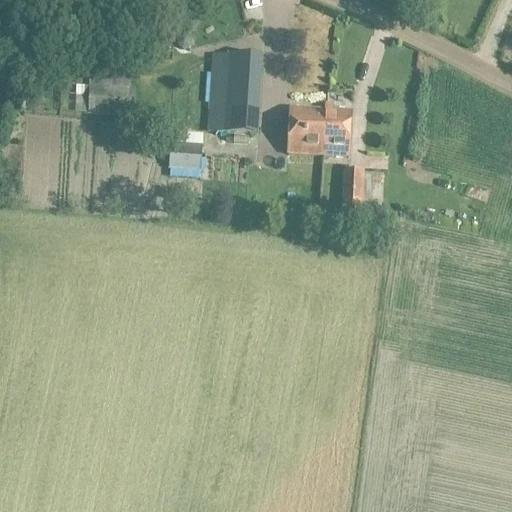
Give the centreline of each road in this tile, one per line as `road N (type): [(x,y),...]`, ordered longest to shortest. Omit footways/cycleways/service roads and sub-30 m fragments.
road 1 (track): [(511,84),(344,0)]
road 2 (track): [(281,0),(267,156)]
road 3 (track): [(388,21),(359,97),(358,163)]
